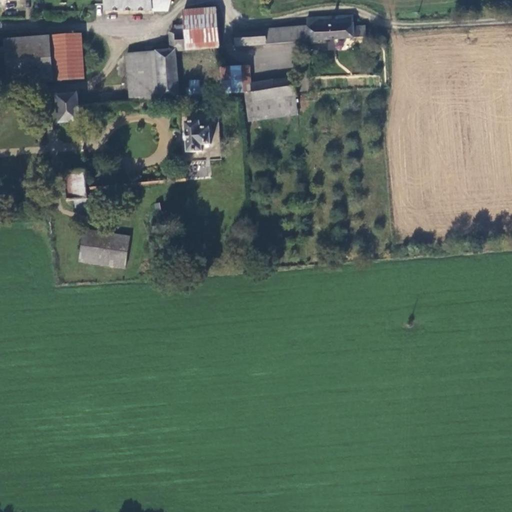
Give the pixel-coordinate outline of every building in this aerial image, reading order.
[(105,0),(106,10),(173,10),(172,0),(105,0)] [(185,30),(220,28),(220,10),(185,11),(185,24),(185,30)] [(335,24),(358,23),(358,15),(335,16),(335,24)] [(326,26),(310,27),(311,41),(369,37),(368,26),(358,27),(358,23),(335,24),(335,16),(326,17),(326,26)] [(310,17),(310,27),(326,26),(326,17),(310,17)] [(180,50),(220,47),(220,28),(185,30),(185,24),(175,24),(175,30),(171,30),(172,50),(159,51),(162,99),(183,97),(180,50)] [(311,41),(310,27),(237,32),(238,46),(311,41)] [(87,78),(85,33),(9,39),(10,47),(2,48),(4,70),(11,70),(13,85),(87,78)] [(130,51),(132,101),(162,99),(159,51),(130,51)] [(247,119),(298,114),(296,78),(252,81),(252,67),(221,67),(222,95),(246,93),(247,119)] [(189,80),(189,94),(199,94),(199,80),(189,80)] [(80,93),(57,94),(59,110),(60,125),(82,123),(80,93)] [(185,133),(184,133),(184,140),(186,140),(187,152),(201,152),(200,144),(210,144),(209,126),(200,127),(200,122),(185,123),(185,133)] [(210,177),(210,166),(191,165),(191,177),(210,177)] [(76,200),(77,212),(89,211),(88,199),(76,200)] [(86,230),(81,263),(125,270),(130,237),(86,230)]
